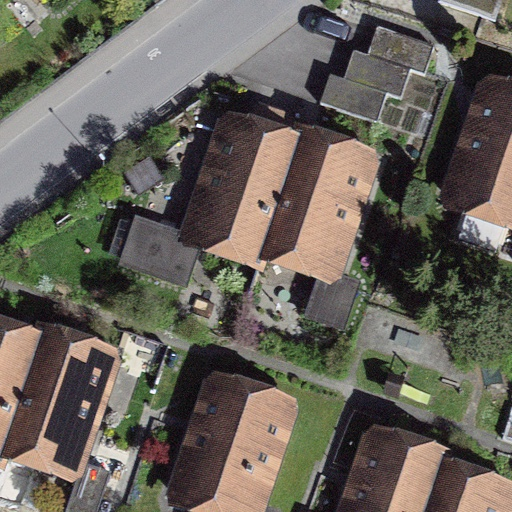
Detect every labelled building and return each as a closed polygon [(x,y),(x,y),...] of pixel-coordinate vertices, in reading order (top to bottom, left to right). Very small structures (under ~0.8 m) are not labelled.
[(496,0),(449,0),(493,13),(496,0)] [(377,29),(367,57),(410,72),(424,77),(434,48),(377,29)] [(354,53),(344,81),(387,96),(400,101),(410,72),(367,57),(354,53)] [(330,77),(320,105),(377,124),(387,96),(344,81),(330,77)] [(511,219),(511,103),(492,97),(456,201),(511,219)] [(263,250),(295,155),(281,150),(290,123),(257,112),(248,139),(232,133),(194,245),(139,226),(126,264),(183,283),(198,238),(260,259),(263,250)] [(295,155),(263,250),(327,271),(362,167),(298,146),(295,155)] [(0,456),(2,457),(5,448),(37,353),(0,340),(0,456)] [(40,343),(37,353),(5,448),(69,469),(104,364),(40,343)] [(249,511),(283,415),(217,393),(181,497),(225,511),(249,511)] [(425,511),(437,478),(440,468),(377,447),(354,511),(425,511)] [(82,465),(65,511),(97,511),(110,475),(82,465)] [(437,478),(425,511),(497,511),(501,499),(437,478)]
